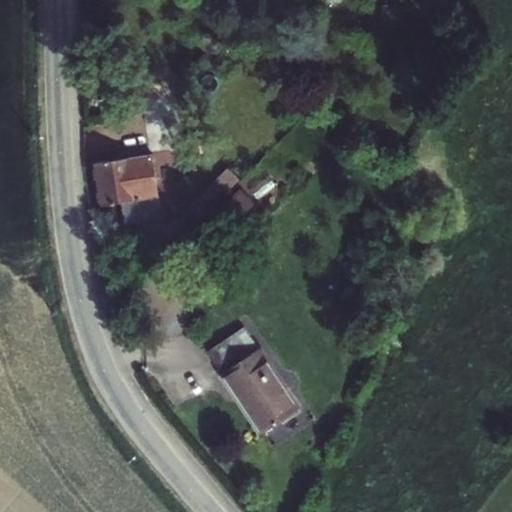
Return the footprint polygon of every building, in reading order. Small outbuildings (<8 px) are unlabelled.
[(87,160),(107,159),(106,135),(86,136),(87,160)] [(150,162),(94,169),(99,208),(156,201),(150,162)] [(204,203),(234,181),(229,173),(198,195),(204,203)] [(240,202),(219,227),(236,240),(256,216),(240,202)] [(243,333),(209,356),(261,437),(294,414),(243,333)]
